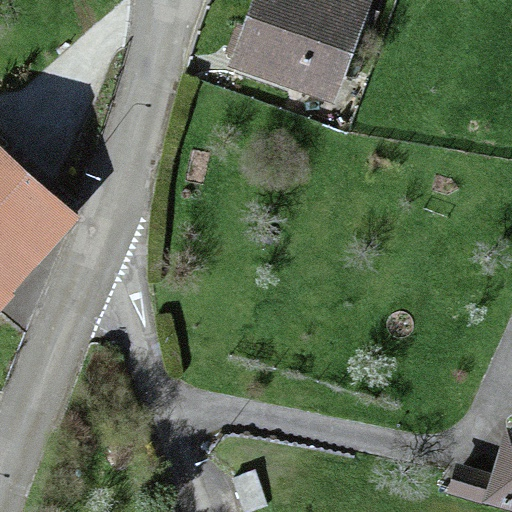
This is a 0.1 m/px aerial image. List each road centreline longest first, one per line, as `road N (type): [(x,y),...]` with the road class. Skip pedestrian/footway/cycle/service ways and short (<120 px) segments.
road 1 (residential): [(204,511),(118,297),(88,262)]
road 2 (tertiary): [(164,0),(141,113),(88,262)]
road 3 (tertiary): [(88,262),(0,484)]
